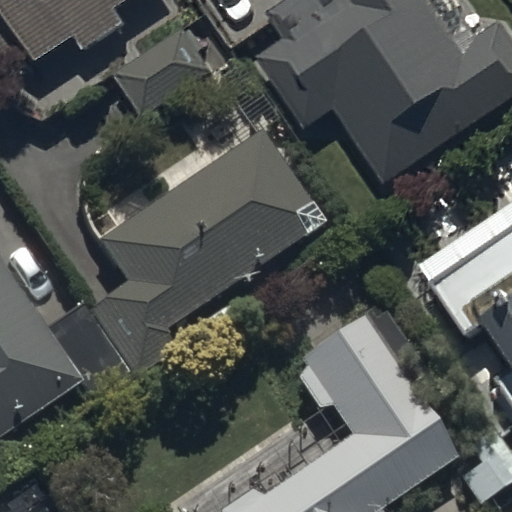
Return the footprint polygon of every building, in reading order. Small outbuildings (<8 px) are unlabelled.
[(144,0),(0,0),(0,69),(23,54),(34,72),(78,43),(89,59),(130,31),(121,16),(144,0)] [(511,107),(511,44),(501,28),(478,44),(449,0),(300,0),(269,21),(287,49),(260,67),(306,137),(336,117),(385,192),(511,107)] [(186,38),(118,82),(147,127),(215,82),(186,38)] [(324,235),(259,143),(100,256),(124,291),(89,316),(139,387),(179,360),(168,345),(324,235)] [(511,217),(424,277),(473,349),(489,338),(511,372),(511,384),(499,393),(511,411),(511,217)] [(0,271),(0,448),(77,396),(87,412),(127,384),(80,315),(46,338),(0,271)] [(158,510),(159,511),(392,511),(454,470),(406,399),(428,384),(386,323),(371,333),(365,324),(286,378),(306,408),(158,510)]
